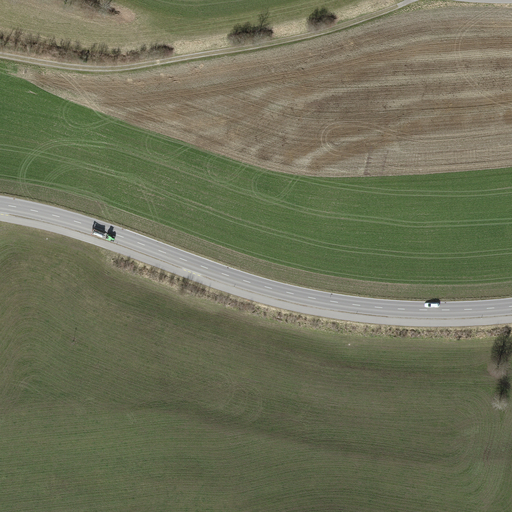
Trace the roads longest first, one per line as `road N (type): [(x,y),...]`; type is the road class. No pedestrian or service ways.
road 1 (tertiary): [(511,305),(407,311),(333,303),(261,288),(68,218),(0,205)]
road 2 (track): [(410,0),(323,33),(123,69),(0,55)]
